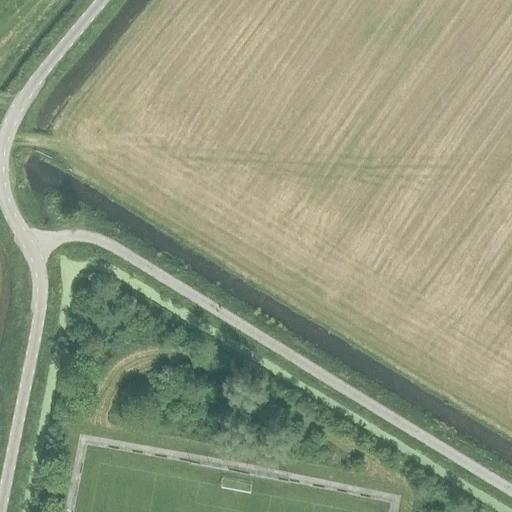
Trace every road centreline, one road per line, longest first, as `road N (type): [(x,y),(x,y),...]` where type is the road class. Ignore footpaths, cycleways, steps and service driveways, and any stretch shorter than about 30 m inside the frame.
road 1 (unclassified): [(0,508),(41,291),(36,262),(0,189)]
road 2 (unclassified): [(0,150),(28,90),(102,0)]
